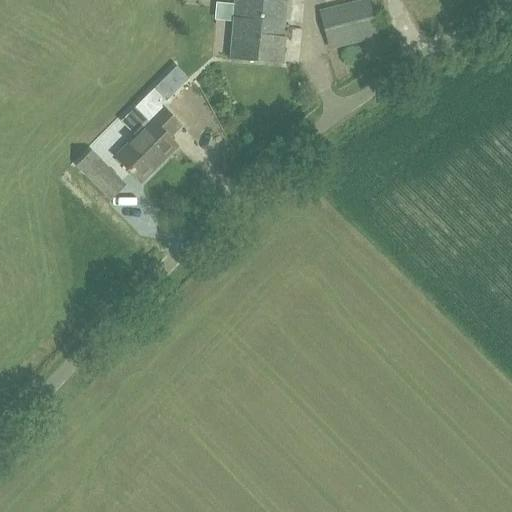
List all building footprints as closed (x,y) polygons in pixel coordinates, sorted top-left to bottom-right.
[(235,0),(235,4),(230,60),(283,65),(285,38),(283,38),(286,0),(235,0)] [(379,38),(378,31),(369,0),(318,13),(327,51),(379,38)] [(176,67),(166,77),(177,87),(187,77),(176,67)] [(168,138),(180,126),(160,107),(166,101),(154,89),(135,112),(150,124),(116,158),(140,182),(176,145),(168,138)] [(92,176),(112,195),(126,181),(106,161),(92,176)]
